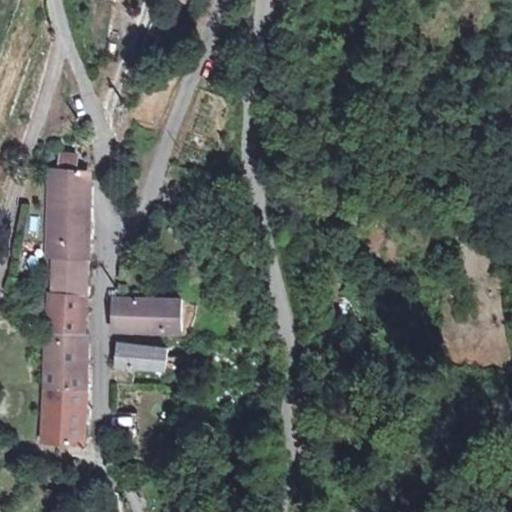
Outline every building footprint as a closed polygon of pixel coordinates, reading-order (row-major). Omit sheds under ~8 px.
[(62,173),(81,173),(82,158),(63,157),(62,173)] [(48,262),(85,263),(90,176),(78,177),(60,176),(50,175),(48,262)] [(79,354),(85,263),(48,262),(48,391),(86,393),(88,354),(79,354)] [(139,300),(112,300),(112,331),(181,331),(181,300),(139,300)] [(166,371),(167,358),(167,350),(143,348),(118,346),(117,370),(139,368),(166,371)] [(182,360),(167,358),(166,371),(181,372),(182,360)] [(86,393),(48,391),(48,444),(82,448),(86,393)]
